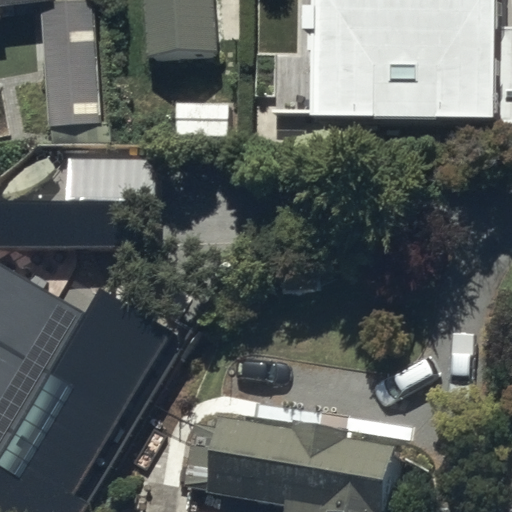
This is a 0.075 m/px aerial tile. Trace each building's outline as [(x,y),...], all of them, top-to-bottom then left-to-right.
[(145,0),(149,58),(215,55),(212,0),(145,0)] [(498,0),(307,0),(307,19),(315,19),(315,105),(496,107),(496,138),(511,137),(511,22),(499,22),(498,0)] [(95,2),(40,7),(51,130),(106,125),(95,2)] [(0,249),(161,249),(160,155),(66,155),(66,202),(0,202),(0,249)] [(83,316),(0,265),(0,511),(81,511),(88,502),(74,494),(173,331),(101,288),(83,316)] [(300,418),(224,405),(211,480),(289,493),(285,511),(391,511),(404,437),(355,428),(357,419),(302,409),(300,418)]
